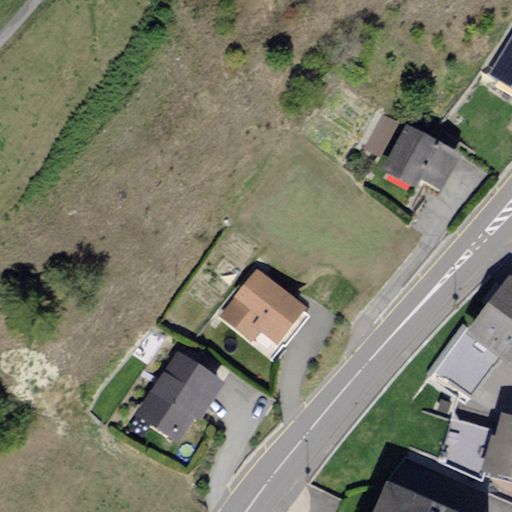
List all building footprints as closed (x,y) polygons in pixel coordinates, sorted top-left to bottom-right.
[(511,48),(495,77),(511,86),(511,48)] [(381,153),(394,116),(380,111),(367,148),(381,153)] [(398,118),(381,152),(389,157),(406,122),(398,118)] [(458,159),(406,132),(383,175),(415,192),(420,184),(440,194),(458,159)] [(304,313),(258,275),(221,320),(251,345),(259,336),(274,348),(304,313)] [(511,283),(468,337),(511,370),(511,283)] [(225,390),(179,358),(136,420),(176,447),(194,422),(199,427),(225,390)] [(511,424),(503,422),(486,474),(511,482),(511,424)] [(430,511),(386,490),(375,511),(430,511)]
